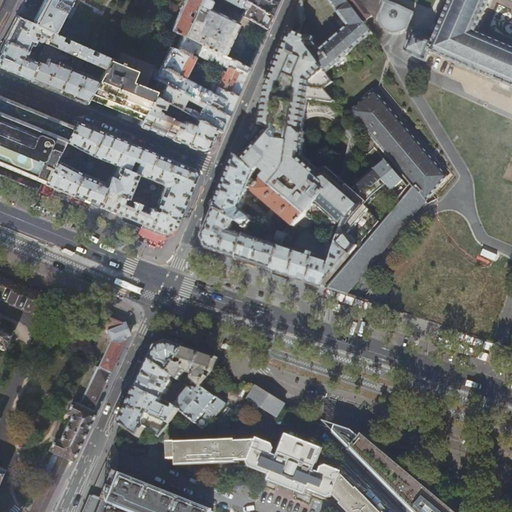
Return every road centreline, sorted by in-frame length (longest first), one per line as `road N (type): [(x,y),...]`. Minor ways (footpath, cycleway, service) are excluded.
road 1 (secondary): [(511,392),(168,280)]
road 2 (residential): [(168,280),(60,511)]
road 3 (residential): [(0,79),(216,167)]
road 4 (residential): [(290,0),(216,167)]
road 5 (secondary): [(168,280),(0,210)]
road 6 (residential): [(216,167),(168,280)]
